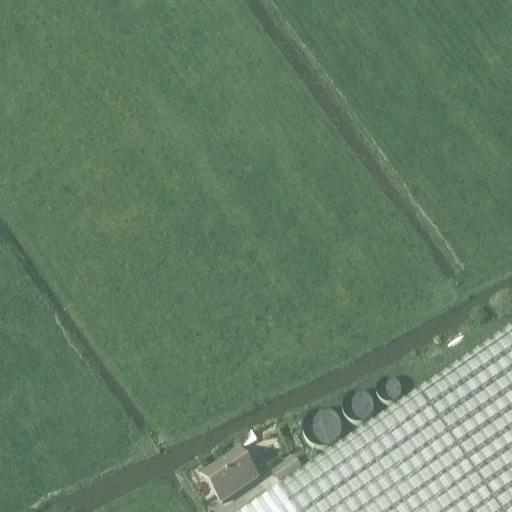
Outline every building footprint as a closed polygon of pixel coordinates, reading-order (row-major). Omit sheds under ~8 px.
[(511,511),(511,330),(246,511),(511,511)] [(367,403),(344,418),(352,430),(375,414),(367,403)] [(342,427),(342,422),(341,419),(339,416),(336,413),(330,409),(323,408),(315,410),(310,414),(307,418),(306,421),(305,427),(306,430),(307,435),(311,440),(315,443),(323,445),(330,444),(336,440),(340,435),(342,431),(342,427)] [(300,448),(300,447),(298,440),(294,434),(289,431),(282,429),(275,430),(271,432),(268,434),(264,440),(263,447),(264,454),(267,460),(273,464),(279,466),(283,466),(287,465),(293,461),(298,456),(299,452),(300,448)] [(221,505),(257,480),(238,452),(201,477),(221,505)]
